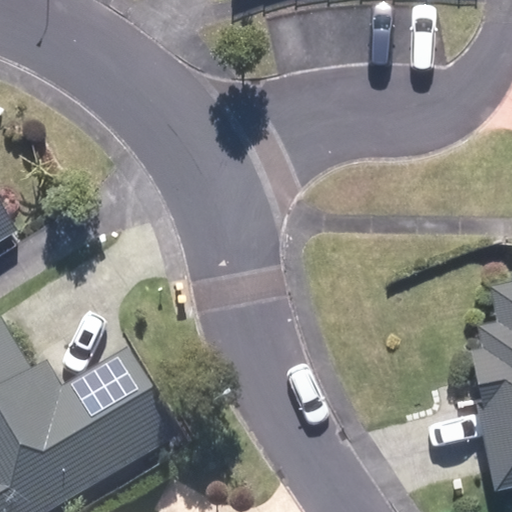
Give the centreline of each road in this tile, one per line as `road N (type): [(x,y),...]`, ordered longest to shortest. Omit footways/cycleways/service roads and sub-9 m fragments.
road 1 (residential): [(511,46),(507,71),(475,115),(386,120),(198,192)]
road 2 (residential): [(359,511),(275,389),(198,192)]
road 3 (residential): [(198,192),(142,98),(72,37),(0,2)]
